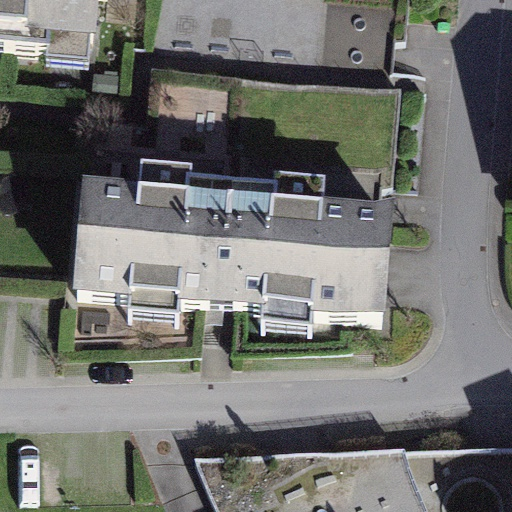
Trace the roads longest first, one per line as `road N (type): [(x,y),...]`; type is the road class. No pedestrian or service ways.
road 1 (residential): [(465,396),(0,399)]
road 2 (residential): [(465,396),(484,0)]
